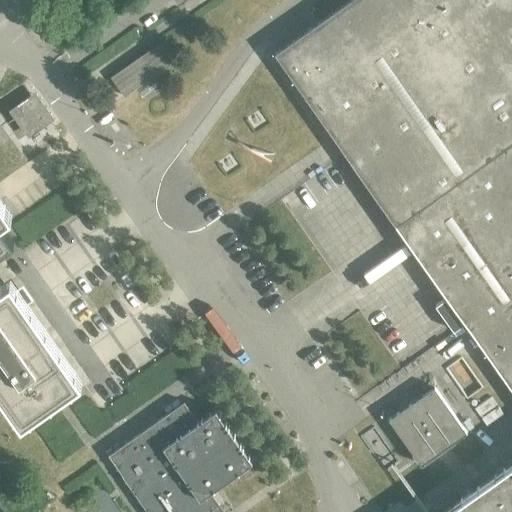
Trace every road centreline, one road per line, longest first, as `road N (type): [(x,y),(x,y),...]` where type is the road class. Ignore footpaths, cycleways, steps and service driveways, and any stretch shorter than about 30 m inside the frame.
road 1 (unclassified): [(338,511),(321,453),(129,176)]
road 2 (unclassified): [(300,0),(263,25),(173,149),(129,176)]
road 3 (unclassified): [(129,176),(50,59),(0,28)]
